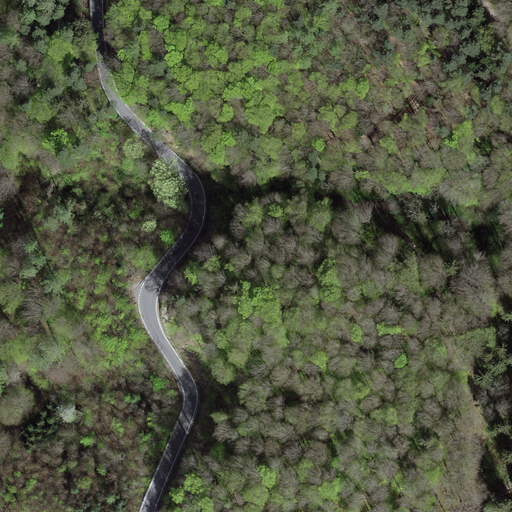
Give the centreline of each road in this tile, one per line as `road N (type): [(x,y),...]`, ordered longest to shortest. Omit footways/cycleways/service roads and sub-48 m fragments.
road 1 (tertiary): [(96,0),(116,101),(187,174),(198,196),(193,229),(149,294),(149,316),(184,375),(190,405),(147,511)]
road 2 (track): [(0,491),(1,469),(44,388),(12,272),(28,167),(0,96)]
